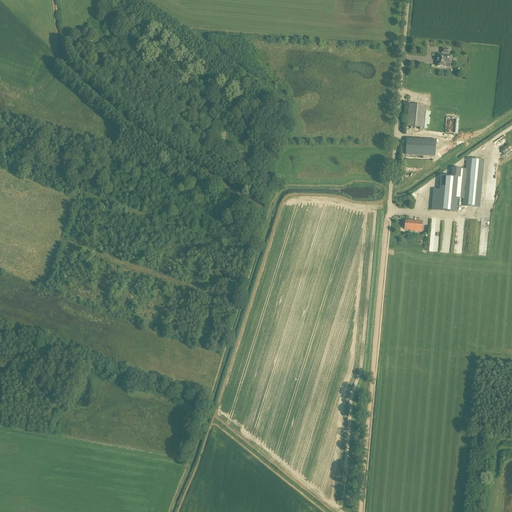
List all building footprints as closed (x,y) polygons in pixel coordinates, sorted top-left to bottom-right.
[(446,56),(446,54),(449,54),(449,49),(447,49),(442,48),(441,53),(442,53),(442,55),(438,55),(438,59),(437,59),(437,62),(437,66),(445,67),(446,64),(451,64),(452,56),(446,56)] [(406,127),(424,129),(426,106),(409,104),(406,127)] [(445,133),(455,134),(456,118),(446,118),(445,133)] [(435,140),(406,139),(405,156),(435,157),(435,140)] [(433,190),(431,210),(457,213),(458,199),(463,199),(462,206),(479,208),(483,160),(467,159),(464,183),(440,181),(439,191),(434,190),(433,190)] [(410,230),(410,231),(422,232),(423,221),(405,220),(404,230),(410,230)]
